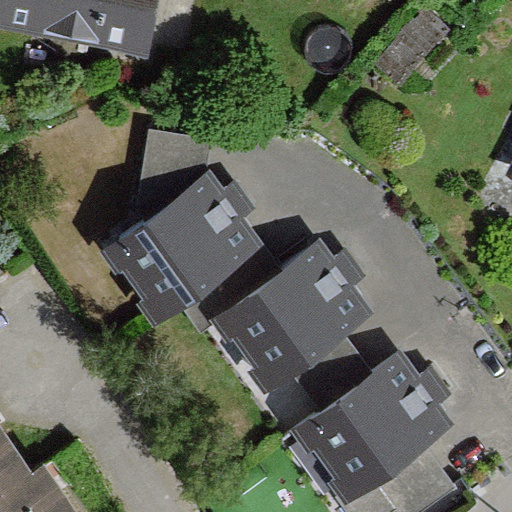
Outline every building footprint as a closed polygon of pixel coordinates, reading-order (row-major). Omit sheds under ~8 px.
[(155,0),(1,0),(0,10),(0,21),(147,48),(155,0)] [(173,289),(258,228),(212,164),(127,226),(173,289)] [(278,365),(361,301),(314,237),(230,300),(278,365)] [(445,415),(395,351),(311,414),(360,478),(445,415)] [(0,511),(82,511),(52,465),(39,473),(0,412),(0,511)]
